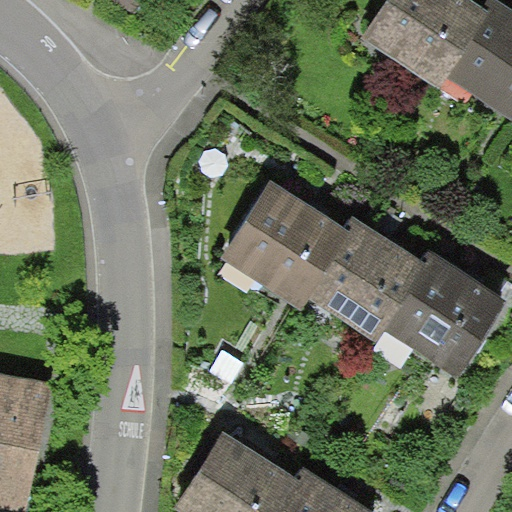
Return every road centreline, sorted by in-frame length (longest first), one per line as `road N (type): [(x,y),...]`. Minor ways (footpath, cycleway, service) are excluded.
road 1 (unclassified): [(111,152),(126,322),(103,511)]
road 2 (residential): [(239,0),(111,152)]
road 3 (unclassified): [(0,15),(68,78),(111,152)]
